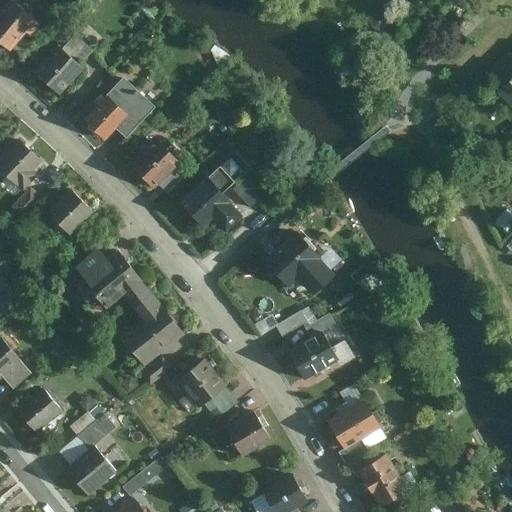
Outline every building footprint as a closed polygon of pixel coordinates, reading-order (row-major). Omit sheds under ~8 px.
[(15,0),(10,0),(0,13),(0,38),(21,55),(36,37),(32,35),(42,21),(15,0)] [(36,70),(60,93),(85,66),(81,62),(94,49),(77,34),(65,47),(61,43),(36,70)] [(511,73),(497,89),(511,104),(511,73)] [(126,77),(87,120),(108,139),(118,128),(128,138),(158,106),(126,77)] [(20,140),(0,161),(0,166),(26,188),(40,173),(35,169),(42,161),(20,140)] [(159,140),(134,165),(155,186),(180,161),(159,140)] [(222,166),(182,203),(205,227),(215,217),(228,231),(244,216),(222,194),(238,181),(222,166)] [(26,219),(44,199),(31,187),(13,206),(26,219)] [(94,212),(71,190),(48,213),(71,235),(86,221),(94,212)] [(95,230),(86,221),(71,235),(70,237),(79,245),(95,230)] [(300,233),(268,262),(289,286),(300,278),(315,295),(339,274),(300,233)] [(126,297),(133,306),(150,293),(117,253),(109,260),(101,250),(74,273),(81,283),(76,286),(93,306),(101,301),(108,310),(126,297)] [(125,335),(147,365),(185,336),(150,293),(133,306),(145,320),(125,335)] [(310,322),(303,312),(278,326),(284,337),(310,322)] [(307,328),(313,338),(324,332),(337,324),(331,314),(307,328)] [(313,338),(289,352),(306,381),(340,361),(324,332),(313,338)] [(0,379),(4,377),(21,362),(0,338),(0,379)] [(152,385),(173,369),(163,357),(142,373),(152,385)] [(227,388),(206,362),(180,383),(201,409),(227,388)] [(20,411),(38,432),(64,411),(46,390),(20,411)] [(332,422),(348,449),(383,428),(367,401),(332,422)] [(71,427),(78,436),(97,420),(90,412),(71,427)] [(255,412),(228,428),(245,457),(271,441),(255,412)] [(97,420),(78,436),(91,451),(110,435),(97,420)] [(59,451),(73,468),(92,453),(91,451),(78,436),(59,451)] [(69,471),(90,496),(118,473),(98,448),(92,453),(73,468),(69,471)] [(409,492),(387,454),(361,468),(383,507),(409,492)] [(148,482),(141,474),(125,487),(131,495),(148,482)] [(293,476),(265,493),(277,511),(289,511),(297,507),(308,501),(293,476)] [(148,511),(137,498),(119,511),(148,511)]
